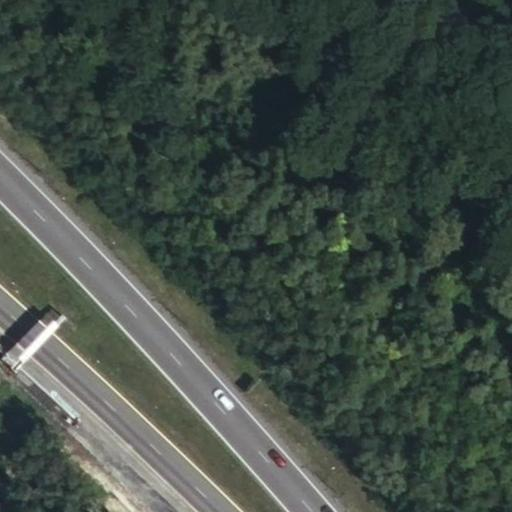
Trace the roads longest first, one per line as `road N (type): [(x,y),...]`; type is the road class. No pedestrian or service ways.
road 1 (motorway): [(311,511),(0,174)]
road 2 (trunk): [(23,331),(210,511)]
